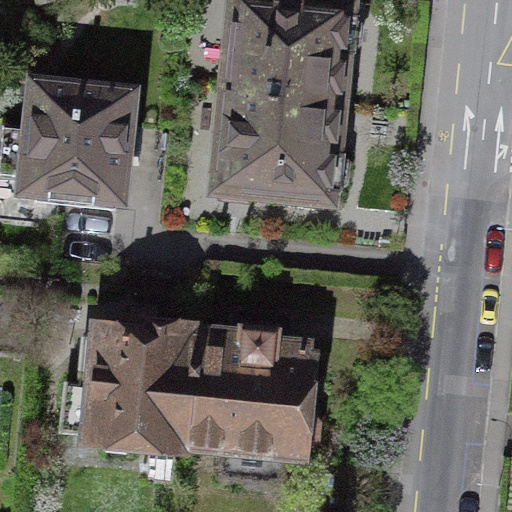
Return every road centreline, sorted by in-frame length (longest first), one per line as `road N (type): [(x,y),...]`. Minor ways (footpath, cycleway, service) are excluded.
road 1 (residential): [(440,511),(477,150)]
road 2 (residential): [(477,150),(492,0)]
